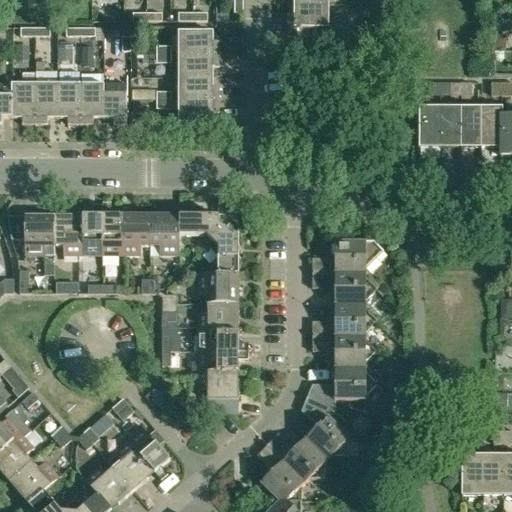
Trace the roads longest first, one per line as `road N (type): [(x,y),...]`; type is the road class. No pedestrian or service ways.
road 1 (residential): [(191,491),(297,395),(295,188)]
road 2 (residential): [(252,176),(0,172)]
road 3 (residential): [(511,220),(405,218),(295,188)]
road 4 (residential): [(252,0),(252,176)]
road 5 (residential): [(191,491),(186,461),(95,349)]
